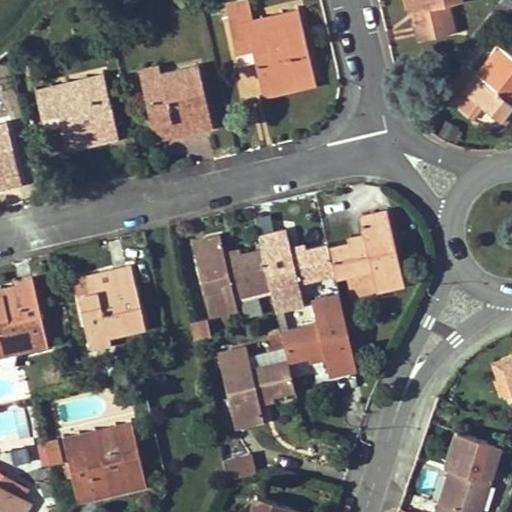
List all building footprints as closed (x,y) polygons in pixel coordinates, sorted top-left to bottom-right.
[(230,16),(253,11),(250,0),(234,0),(226,2),(230,16)] [(408,0),(410,9),(414,8),(417,22),(414,23),(417,38),(455,30),(448,0),(449,0),(408,0)] [(299,7),(264,16),(265,23),(301,14),(299,7)] [(230,16),(231,24),(255,18),(253,11),(230,16)] [(231,24),(237,50),(253,47),(256,60),(261,83),(278,79),(277,74),(313,66),(301,14),(265,23),(264,16),(255,18),(231,24)] [(511,52),(499,42),(476,72),(463,88),(506,121),(511,112),(511,52)] [(241,64),(256,60),(253,47),(237,50),(241,64)] [(141,69),(143,78),(163,73),(161,64),(141,69)] [(200,64),(163,73),(143,78),(155,129),(172,125),(191,120),(194,131),(214,126),(200,64)] [(317,82),(313,66),(277,74),(278,79),(261,83),(264,95),(317,82)] [(457,83),(463,88),(476,72),(469,67),(457,83)] [(106,74),(69,82),(71,87),(107,79),(106,74)] [(107,79),(71,87),(69,82),(37,90),(43,116),(56,113),(64,149),(81,145),(80,139),(119,131),(107,79)] [(64,149),(56,113),(43,116),(51,152),(64,149)] [(174,136),(194,131),(191,120),(172,125),(174,136)] [(10,121),(0,122),(0,187),(23,182),(10,121)] [(120,136),(119,131),(80,139),(81,145),(120,136)] [(373,268),(376,278),(378,290),(406,284),(389,210),(361,216),(364,233),(351,237),(352,242),(329,247),(335,273),(336,276),(354,272),(373,268)] [(329,247),(329,245),(306,250),(294,253),(292,245),(288,229),(260,236),(264,249),(270,277),(273,289),(278,309),(305,303),(301,281),(335,273),(329,247)] [(264,249),(240,255),(228,258),(226,250),(222,234),(194,241),(211,314),(239,309),(237,296),(234,285),(270,277),(264,249)] [(294,253),(306,250),(305,242),(292,245),(294,253)] [(226,250),(228,258),(240,255),(239,246),(226,250)] [(80,295),(90,340),(111,335),(148,328),(134,266),(112,270),(116,287),(98,291),(80,295)] [(354,272),(356,282),(376,278),(373,268),(354,272)] [(98,291),(116,287),(112,270),(95,274),(98,291)] [(270,277),(234,285),(237,296),(273,289),(270,277)] [(4,295),(0,295),(0,361),(5,368),(16,366),(19,351),(50,344),(44,317),(36,282),(3,289),(4,295)] [(358,367),(340,295),(314,301),(319,323),(282,331),(286,347),(289,360),(312,355),(314,361),(327,357),(330,373),(358,367)] [(207,318),(190,319),(191,336),(208,335),(207,318)] [(112,343),(111,335),(90,340),(92,348),(112,343)] [(276,399),(275,394),(296,389),(289,360),(286,347),(250,355),(248,346),(220,352),(237,426),(266,420),(262,402),(276,399)] [(511,354),(499,359),(501,366),(511,362),(511,354)] [(511,393),(501,366),(499,359),(494,361),(505,397),(511,393)] [(511,362),(501,366),(511,393),(511,362)] [(0,397),(10,395),(6,380),(0,381),(0,397)] [(133,420),(97,430),(98,436),(135,427),(133,420)] [(97,430),(64,438),(79,500),(113,492),(112,487),(147,480),(135,427),(98,436),(97,430)] [(477,511),(499,443),(457,430),(445,466),(451,468),(457,470),(446,505),(439,503),(436,511),(477,511)] [(44,439),(50,464),(67,459),(61,435),(44,439)] [(231,479),(256,473),(252,453),(226,459),(231,479)] [(446,505),(457,470),(451,468),(439,503),(446,505)] [(0,511),(27,511),(33,502),(27,498),(11,489),(17,479),(0,469),(0,511)] [(32,489),(17,479),(11,489),(27,498),(32,489)] [(147,480),(112,487),(113,492),(148,484),(147,480)] [(258,495),(252,511),(305,511),(306,510),(258,495)]
